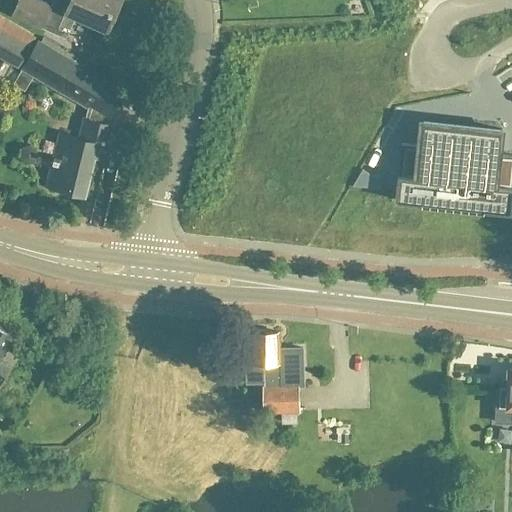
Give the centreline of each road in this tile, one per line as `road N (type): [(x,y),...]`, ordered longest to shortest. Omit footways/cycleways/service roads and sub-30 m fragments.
road 1 (tertiary): [(511,317),(142,275)]
road 2 (residential): [(142,275),(194,65),(193,0)]
road 3 (unclassified): [(511,2),(451,16),(436,35),(444,64),(458,70),(511,46)]
road 4 (tertiary): [(142,275),(0,246)]
